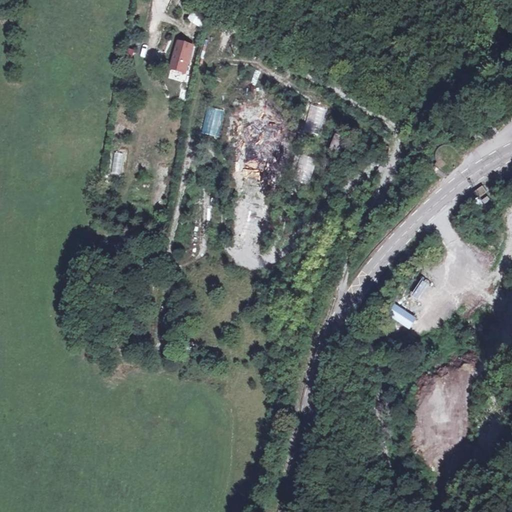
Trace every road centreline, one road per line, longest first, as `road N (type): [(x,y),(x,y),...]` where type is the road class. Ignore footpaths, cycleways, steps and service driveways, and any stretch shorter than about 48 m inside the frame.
road 1 (secondary): [(286,511),(324,352),(342,314),(410,226),(496,158)]
road 2 (track): [(342,314),(346,265),(393,159),(391,126),(237,32),(204,0)]
